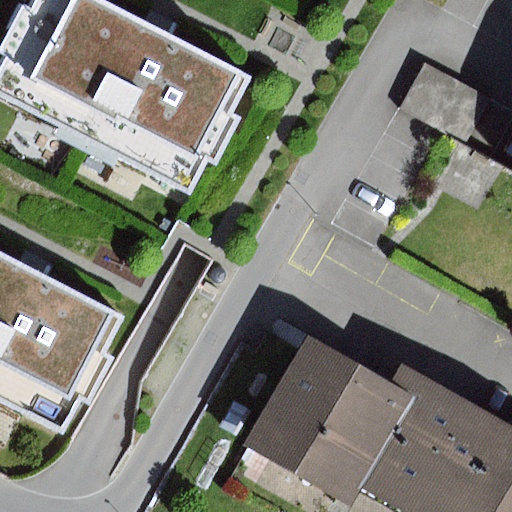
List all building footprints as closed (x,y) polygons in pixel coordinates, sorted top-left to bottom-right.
[(249,76),(97,0),(38,0),(31,14),(20,8),(0,46),(0,47),(9,53),(0,71),(0,99),(188,194),(207,157),(217,162),(238,119),(229,115),(249,76)] [(488,100),(425,67),(402,110),(465,143),(488,100)] [(114,316),(0,258),(0,406),(53,433),(72,397),(82,402),(103,359),(94,354),(114,316)] [(396,382),(314,335),(250,445),(357,507),(366,490),(404,511),(439,511),(495,416),(406,365),(396,382)] [(511,511),(511,425),(495,416),(439,511),(511,511)]
